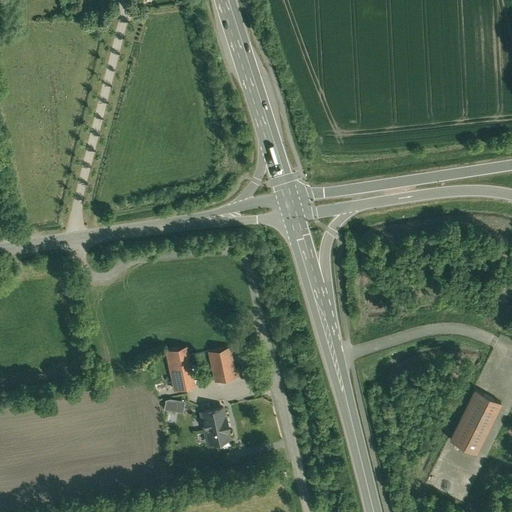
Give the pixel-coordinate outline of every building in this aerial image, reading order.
[(186,344),(166,348),(175,389),(195,384),(186,344)] [(229,345),(209,350),(215,380),(236,376),(232,359),(229,345)] [(239,358),(232,359),(236,376),(243,374),(239,358)] [(501,401),(475,388),(450,438),(476,451),(501,401)] [(175,401),(165,399),(164,408),(174,410),(175,401)] [(222,401),(198,406),(207,449),(231,444),(222,401)]
